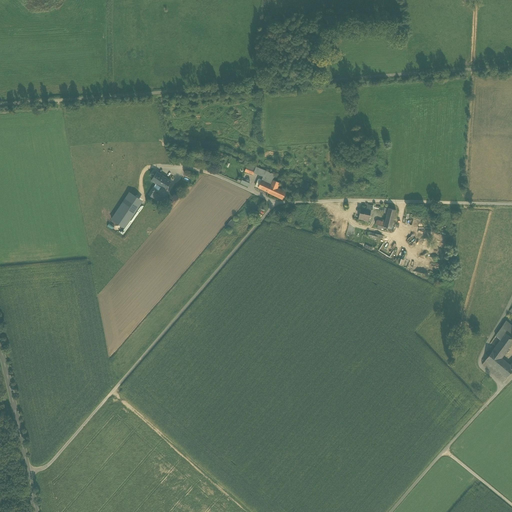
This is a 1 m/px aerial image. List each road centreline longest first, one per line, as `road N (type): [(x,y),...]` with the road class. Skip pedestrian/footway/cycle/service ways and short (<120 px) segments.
road 1 (unclassified): [(0,104),(511,66)]
road 2 (unclassified): [(28,472),(62,450),(275,202)]
road 3 (unclassified): [(511,299),(479,360),(503,387),(390,511)]
road 4 (unclassified): [(275,202),(511,204)]
road 5 (track): [(113,391),(251,511)]
road 6 (tertiary): [(28,472),(0,349)]
road 7 (unclassified): [(275,202),(208,172),(162,165)]
